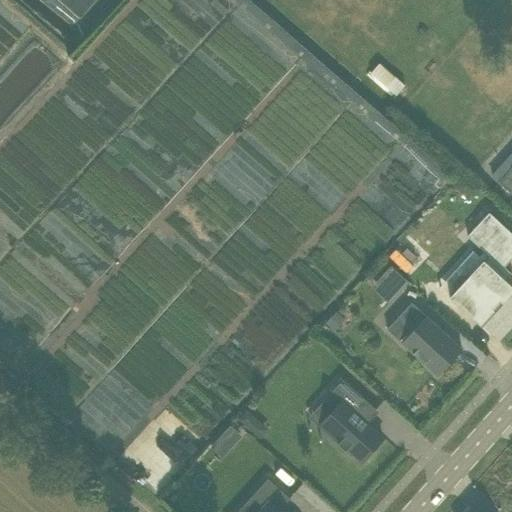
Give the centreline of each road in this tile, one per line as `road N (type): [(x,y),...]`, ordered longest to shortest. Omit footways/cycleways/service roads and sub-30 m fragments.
road 1 (unclassified): [(137,511),(0,395)]
road 2 (secondary): [(416,511),(511,405)]
